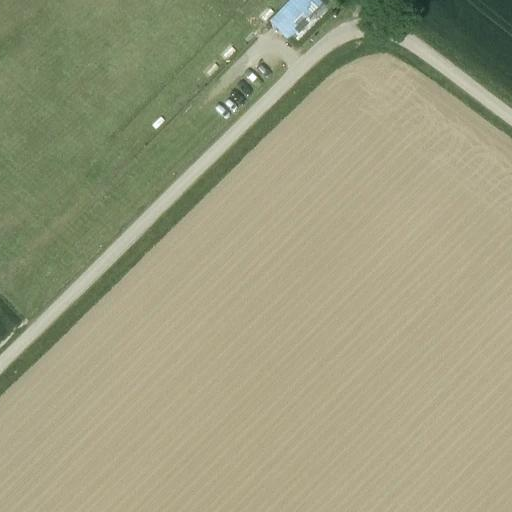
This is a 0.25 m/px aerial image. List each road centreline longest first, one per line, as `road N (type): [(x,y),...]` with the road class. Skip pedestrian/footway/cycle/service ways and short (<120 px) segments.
road 1 (unclassified): [(0,365),(313,57),(363,26)]
road 2 (unclassified): [(511,119),(403,38),(363,26)]
